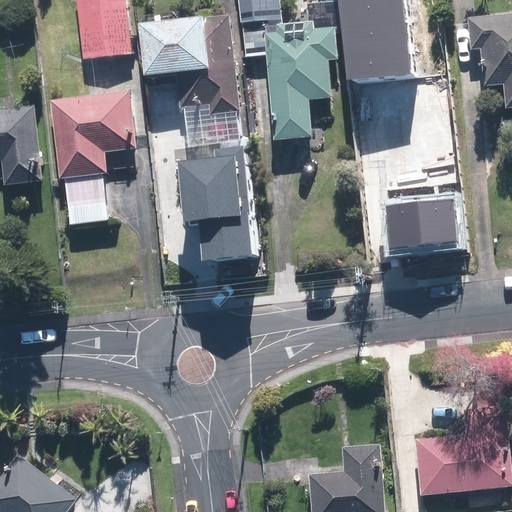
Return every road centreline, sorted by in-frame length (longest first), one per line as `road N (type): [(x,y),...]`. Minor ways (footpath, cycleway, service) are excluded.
road 1 (residential): [(511,303),(344,322),(228,356)]
road 2 (residential): [(164,363),(47,355),(0,361)]
